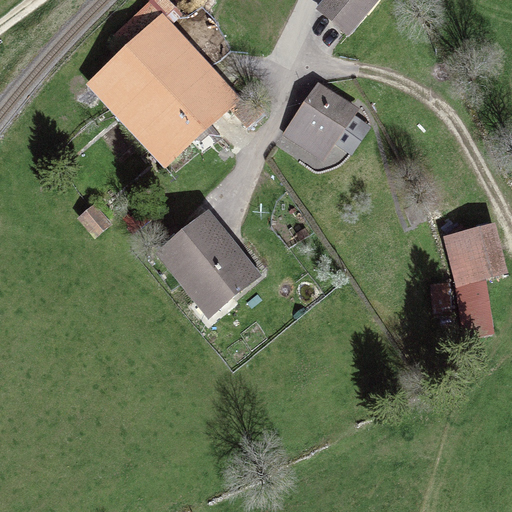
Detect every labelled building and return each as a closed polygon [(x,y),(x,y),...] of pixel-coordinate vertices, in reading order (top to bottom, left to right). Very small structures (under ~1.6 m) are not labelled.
[(321,0),(317,5),(343,27),(365,0),(321,0)] [(85,79),(157,161),(230,97),(159,15),(85,79)] [(280,136),(319,160),(352,105),(313,82),(280,136)] [(77,212),(91,228),(100,220),(85,204),(77,212)] [(162,248),(205,301),(249,265),(205,212),(162,248)] [(463,232),(474,279),(506,272),(494,224),(463,232)]
